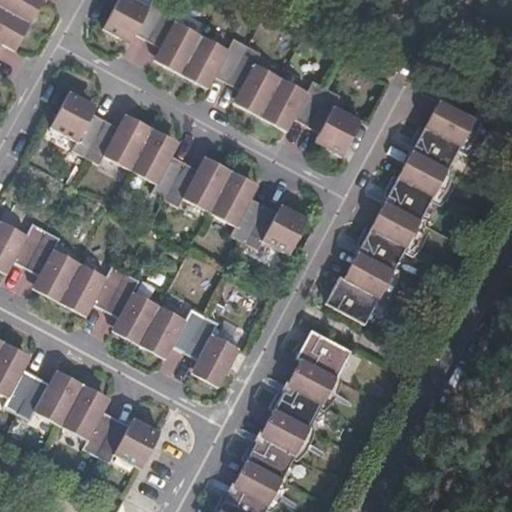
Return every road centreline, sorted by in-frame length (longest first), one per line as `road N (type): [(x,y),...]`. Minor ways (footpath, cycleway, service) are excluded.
road 1 (residential): [(344,199),(54,46)]
road 2 (residential): [(511,245),(364,511)]
road 3 (residential): [(221,428),(344,199)]
road 4 (residential): [(221,428),(0,308)]
